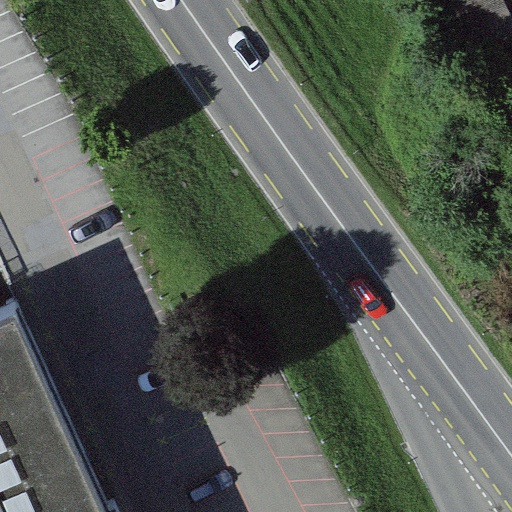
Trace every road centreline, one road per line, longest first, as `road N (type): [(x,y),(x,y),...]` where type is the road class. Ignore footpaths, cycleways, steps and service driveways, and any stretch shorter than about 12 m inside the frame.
road 1 (primary): [(176,0),(380,279)]
road 2 (tertiary): [(380,279),(472,511)]
road 3 (primary): [(380,279),(511,458)]
